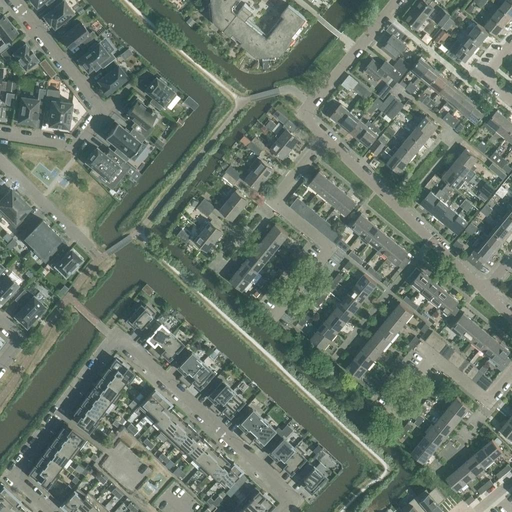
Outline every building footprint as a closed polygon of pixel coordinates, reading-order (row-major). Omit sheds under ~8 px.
[(55,8),(44,16),(50,23),(51,22),(55,27),(60,22),(61,23),(68,18),(67,17),(72,13),(64,1),(65,0),(64,0),(53,0),(51,3),(55,8)] [(243,40),(241,43),(240,43),(241,44),(241,43),(260,56),(282,54),(295,38),(303,28),(301,25),(306,18),(289,4),(282,14),(283,14),(287,9),(289,11),(268,37),(233,9),(233,5),(237,0),(212,0),(212,3),(213,3),(214,15),(214,21),(231,35),(231,36),(234,33),(243,40)] [(414,9),(405,19),(417,29),(433,9),(422,0),(421,0),(423,1),(418,6),(417,5),(414,9)] [(511,1),(510,0),(505,0),(500,7),(511,16),(511,15),(511,1)] [(245,3),(239,10),(248,17),(254,10),(254,9),(250,5),(249,6),(245,3)] [(466,10),(470,13),(475,7),(471,4),(466,10)] [(500,7),(492,16),(503,26),(511,16),(500,7)] [(442,8),(433,19),(442,26),(451,15),(442,8)] [(450,17),(454,20),(459,14),(455,11),(450,17)] [(0,36),(5,42),(17,32),(8,21),(8,20),(5,16),(4,16),(4,15),(2,17),(0,14),(0,36)] [(503,26),(492,16),(484,26),(496,35),(503,26)] [(442,26),(446,30),(451,23),(447,20),(442,26)] [(81,22),(61,37),(71,49),(80,42),(84,47),(97,37),(92,31),(90,33),(81,22)] [(477,24),(470,33),(481,42),(489,33),(477,24)] [(442,30),(437,37),(441,40),(441,41),(447,34),(442,30)] [(470,33),(462,42),(473,52),(481,42),(470,33)] [(384,45),(397,56),(406,45),(403,43),(402,42),(400,40),(393,34),(392,35),(384,45)] [(473,52),(462,42),(454,52),(450,56),(459,63),(463,59),(465,61),(473,52)] [(12,45),(1,54),(5,59),(13,54),(25,69),(30,66),(31,67),(38,62),(36,61),(37,60),(38,59),(37,59),(33,54),(34,53),(30,49),(26,44),(25,43),(24,43),(24,44),(16,50),(12,45)] [(83,68),(85,66),(88,70),(93,66),(94,67),(99,64),(98,62),(99,61),(104,67),(115,58),(110,52),(107,54),(104,50),(105,50),(103,47),(102,48),(99,43),(97,44),(96,43),(88,49),(90,50),(77,60),(83,68)] [(125,59),(134,52),(129,47),(121,54),(125,59)] [(403,74),(411,65),(401,57),(393,66),(403,74)] [(411,69),(420,77),(430,65),(421,57),(411,69)] [(114,59),(104,67),(108,72),(98,80),(102,85),(101,87),(106,94),(127,76),(118,65),(119,65),(114,59)] [(387,74),(397,82),(397,81),(397,82),(399,79),(403,74),(393,66),(393,67),(386,61),(381,66),(373,59),(364,70),(377,80),(382,75),(385,77),(387,74)] [(49,63),(43,67),(51,78),(57,73),(49,63)] [(420,77),(429,85),(439,73),(430,65),(420,77)] [(429,85),(439,92),(449,80),(439,73),(429,85)] [(146,91),(153,97),(150,102),(159,110),(164,104),(166,106),(176,94),(173,92),(174,91),(173,90),(173,91),(165,84),(166,83),(160,78),(159,79),(157,77),(156,76),(155,77),(155,78),(152,82),(152,81),(149,85),(149,86),(146,90),(145,89),(145,90),(146,91)] [(15,92),(17,81),(7,80),(6,90),(15,92)] [(439,92),(448,100),(458,88),(449,80),(439,92)] [(353,89),(362,96),(368,90),(359,82),(358,83),(353,89)] [(405,88),(409,91),(414,84),(411,82),(405,88)] [(414,84),(409,91),(412,94),(418,87),(414,84)] [(457,107),(457,108),(467,96),(458,88),(448,100),(453,104),(451,108),(454,111),(457,107)] [(383,89),(378,95),(383,99),(388,93),(383,89)] [(368,90),(362,96),(366,99),(372,93),(368,90)] [(6,92),(5,102),(7,105),(12,105),(14,94),(6,92)] [(379,108),(383,112),(395,97),(391,94),(383,103),(379,108)] [(422,102),(427,106),(433,100),(428,95),(422,102)] [(189,96),(185,101),(194,109),(198,104),(189,96)] [(457,108),(467,115),(477,103),(467,96),(457,108)] [(18,119),(18,121),(35,123),(36,117),(37,117),(37,112),(43,112),(45,101),(38,100),(21,97),(20,109),(18,109),(16,118),(18,119)] [(131,126),(145,138),(153,128),(149,124),(156,115),(152,112),(153,111),(152,109),(151,111),(142,104),(143,102),(137,97),(131,104),(133,106),(127,113),(132,117),(132,118),(136,121),(131,126)] [(388,116),(392,111),(400,101),(395,97),(383,112),(388,116)] [(377,98),(372,103),(377,107),(379,108),(383,103),(377,98)] [(72,102),(51,99),(48,125),(69,128),(72,102)] [(433,100),(427,106),(431,109),(436,102),(433,100)] [(400,101),(392,111),(396,115),(404,105),(400,101)] [(477,103),(467,115),(476,123),(486,111),(477,103)] [(331,116),(340,124),(350,111),(341,104),(336,109),(332,105),(327,111),(331,115),(331,116)] [(273,115),(284,124),(288,119),(277,110),(273,115)] [(482,125),(493,134),(507,117),(497,110),(491,117),(490,116),(482,125)] [(340,124),(350,131),(360,119),(350,111),(340,124)] [(392,111),(388,116),(392,119),(396,115),(392,111)] [(442,119),(446,122),(451,115),(448,112),(442,119)] [(426,115),(418,125),(430,135),(438,125),(426,115)] [(451,115),(446,122),(454,128),(460,121),(455,117),(455,118),(451,115)] [(497,130),(506,137),(511,130),(511,121),(507,117),(493,134),(497,130)] [(179,118),(175,123),(180,127),(184,122),(179,118)] [(350,131),(359,139),(372,123),(368,120),(365,124),(360,119),(350,131)] [(130,157),(133,160),(144,146),(145,145),(141,142),(145,138),(133,128),(129,133),(128,132),(129,130),(125,127),(124,129),(114,121),(109,127),(109,128),(111,130),(105,137),(118,147),(114,151),(126,161),(130,157)] [(372,123),(359,139),(368,147),(378,134),(377,133),(380,130),(372,123)] [(455,129),(459,132),(464,125),(461,123),(455,129)] [(418,125),(410,134),(423,144),(430,135),(418,125)] [(276,135),(279,138),(291,148),(299,138),(283,126),(276,135)] [(389,126),(386,129),(393,135),(396,132),(389,126)] [(410,134),(403,143),(415,154),(423,144),(410,134)] [(381,135),(378,139),(385,144),(388,141),(381,135)] [(255,136),(251,141),(262,150),(266,145),(255,136)] [(279,138),(271,147),(284,158),(291,148),(279,138)] [(385,144),(378,139),(370,149),(377,154),(385,144)] [(477,147),(480,150),(486,143),(482,140),(477,147)] [(262,150),(251,141),(248,146),(258,155),(262,150)] [(403,143),(395,153),(407,163),(415,154),(403,143)] [(486,143),(480,150),(484,153),(489,146),(486,143)] [(119,167),(124,161),(113,152),(109,157),(97,148),(97,147),(96,147),(96,148),(93,152),(89,156),(86,160),(85,161),(86,162),(93,168),(90,171),(97,177),(100,173),(108,179),(108,180),(109,180),(109,179),(119,167)] [(144,147),(138,157),(142,160),(148,150),(144,147)] [(395,153),(388,147),(385,150),(392,156),(387,162),(392,166),(390,170),(396,175),(399,172),(407,163),(395,153)] [(458,158),(470,168),(473,171),(476,167),(473,164),(478,158),(466,148),(458,158)] [(495,151),(490,158),(495,162),(499,165),(504,159),(501,156),(495,151)] [(458,158),(450,167),(462,177),(470,168),(458,158)] [(261,159),(253,169),(266,179),(274,169),(261,159)] [(504,159),(499,165),(502,168),(508,161),(504,159)] [(489,167),(503,179),(507,175),(492,163),(489,167)] [(225,171),(226,172),(237,181),(242,175),(230,165),(225,171)] [(266,179),(253,169),(250,166),(247,170),(250,173),(246,178),(244,180),(257,190),(258,188),(266,179)] [(462,177),(450,167),(442,177),(458,189),(466,180),(462,177)] [(141,175),(135,170),(130,176),(136,181),(141,175)] [(309,184),(318,191),(329,179),(319,171),(309,184)] [(237,181),(226,172),(222,177),(233,185),(237,181)] [(318,191),(328,199),(338,186),(329,179),(318,191)] [(421,203),(430,211),(450,186),(447,183),(442,190),(440,189),(435,195),(431,191),(429,193),(425,198),(421,203)] [(501,185),(499,189),(505,194),(508,191),(501,185)] [(328,199),(337,207),(347,194),(338,186),(328,199)] [(430,211),(440,218),(449,206),(445,202),(450,197),(448,196),(454,189),(450,186),(430,211)] [(423,188),(419,193),(425,198),(429,193),(423,188)] [(0,213),(3,216),(20,198),(11,189),(2,199),(0,196),(0,213)] [(484,189),(481,193),(488,198),(491,195),(484,189)] [(505,194),(499,189),(496,192),(502,198),(505,194)] [(236,190),(228,199),(241,210),(249,200),(236,190)] [(488,198),(481,193),(478,196),(485,201),(488,198)] [(347,194),(337,207),(346,215),(357,202),(347,194)] [(290,207),(295,210),(302,201),(298,197),(290,207)] [(20,198),(3,216),(17,230),(25,221),(25,220),(24,221),(21,217),(30,208),(20,198)] [(205,198),(201,203),(212,212),(215,207),(205,198)] [(241,210),(228,199),(220,209),(233,219),(241,210)] [(460,205),(463,208),(469,202),(465,199),(460,205)] [(295,210),(299,214),(307,205),(302,201),(295,210)] [(469,202),(463,208),(467,211),(472,204),(469,202)] [(212,212),(201,203),(197,207),(208,216),(212,212)] [(486,204),(483,207),(490,213),(493,209),(486,204)] [(299,214),(304,218),(312,209),(307,205),(299,214)] [(440,218),(449,226),(459,214),(449,206),(440,218)] [(490,213),(483,207),(481,211),(487,216),(490,213)] [(304,218),(309,222),(316,213),(312,209),(304,218)] [(500,215),(497,219),(511,231),(511,215),(508,212),(503,217),(500,215)] [(316,213),(309,222),(313,226),(321,216),(316,213)] [(351,226),(360,234),(371,221),(361,213),(351,226)] [(459,214),(449,226),(458,234),(468,222),(459,214)] [(313,226),(318,230),(326,220),(321,216),(313,226)] [(497,224),(492,230),(504,240),(511,231),(497,219),(494,222),(497,224)] [(18,235),(31,249),(51,228),(42,220),(33,229),(29,224),(18,235)] [(318,230),(323,233),(330,224),(326,220),(318,230)] [(203,224),(200,228),(215,241),(223,231),(211,221),(206,227),(203,224)] [(370,241),(380,229),(371,221),(360,234),(358,237),(367,244),(370,241)] [(471,222),(468,226),(475,231),(478,228),(471,222)] [(276,224),(268,233),(281,243),(289,234),(276,224)] [(330,224),(323,233),(327,237),(335,228),(330,224)] [(475,231),(468,226),(465,229),(472,235),(475,231)] [(51,228),(31,249),(45,262),(56,251),(51,246),(60,237),(51,228)] [(215,241),(200,228),(196,232),(200,234),(195,240),(208,250),(215,241)] [(177,235),(186,243),(191,237),(182,229),(177,235)] [(370,241),(379,249),(389,236),(380,229),(370,241)] [(483,232),(480,236),(485,240),(497,250),(504,240),(492,230),(488,236),(483,232)] [(332,241),(337,245),(344,236),(339,232),(332,241)] [(268,233),(260,242),(273,253),(281,243),(268,233)] [(383,252),(388,257),(399,244),(389,236),(379,249),(376,252),(380,256),(383,252)] [(485,240),(480,236),(472,245),(476,248),(472,253),(481,261),(485,256),(489,259),(497,250),(485,240)] [(260,242),(253,252),(266,262),(273,253),(260,242)] [(399,244),(388,257),(385,260),(389,263),(392,260),(398,265),(405,256),(408,252),(399,244)] [(297,247),(292,253),(296,256),(301,250),(297,247)] [(82,260),(82,259),(82,258),(81,258),(72,249),(71,248),(71,249),(62,258),(57,254),(47,264),(52,268),(55,265),(55,266),(65,275),(66,276),(66,275),(71,270),(72,271),(77,265),(82,260)] [(348,255),(355,260),(358,256),(352,251),(348,255)] [(253,252),(245,261),(258,272),(266,262),(253,252)] [(296,256),(292,253),(287,259),(291,262),(296,256)] [(358,256),(355,260),(361,265),(364,261),(358,256)] [(405,256),(398,265),(403,269),(409,261),(408,260),(409,259),(405,256)] [(245,261),(237,270),(250,281),(258,272),(245,261)] [(344,267),(348,270),(353,264),(349,261),(344,267)] [(282,265),(277,271),(281,275),(286,268),(282,265)] [(12,271),(6,266),(0,273),(0,278),(2,280),(0,281),(0,301),(2,303),(18,286),(7,276),(12,271)] [(367,270),(373,275),(376,271),(370,266),(367,270)] [(411,283),(420,291),(431,278),(421,270),(421,271),(416,267),(407,279),(411,282),(411,283)] [(28,269),(25,273),(31,278),(34,274),(28,269)] [(250,281),(237,270),(230,280),(243,290),(250,281)] [(281,275),(277,271),(272,278),(276,281),(281,275)] [(376,271),(373,275),(379,280),(382,276),(376,271)] [(339,273),(334,279),(338,282),(343,276),(339,273)] [(364,273),(357,282),(370,293),(377,283),(364,273)] [(420,291),(430,299),(440,286),(431,278),(420,291)] [(338,282),(334,279),(329,286),(333,289),(338,282)] [(357,282),(349,292),(362,302),(370,293),(357,282)] [(267,284),(262,290),(265,293),(271,287),(267,284)] [(65,285),(57,294),(59,296),(61,298),(69,289),(66,287),(65,285)] [(430,299),(439,306),(449,294),(440,286),(430,299)] [(33,295),(33,296),(30,299),(26,296),(28,294),(23,290),(15,299),(19,303),(20,302),(24,306),(15,315),(15,316),(26,326),(27,327),(27,326),(33,319),(39,314),(45,307),(45,306),(44,306),(34,296),(33,295)] [(265,293),(262,290),(256,296),(260,299),(265,293)] [(324,292),(319,298),(322,301),(328,295),(324,292)] [(349,292),(341,301),(354,312),(362,302),(349,292)] [(449,294),(439,306),(448,314),(447,315),(452,318),(459,309),(455,306),(459,301),(449,294)] [(403,299),(409,304),(412,301),(406,296),(403,299)] [(322,301),(319,298),(313,304),(317,307),(322,301)] [(341,301),(334,310),(347,321),(354,312),(341,301)] [(412,301),(409,304),(415,310),(419,306),(412,301)] [(400,302),(392,312),(405,322),(413,313),(400,302)] [(133,310),(127,316),(129,317),(127,319),(133,326),(136,323),(141,327),(142,325),(147,329),(156,320),(152,315),(154,313),(146,306),(145,308),(141,305),(135,311),(133,310)] [(308,310),(303,317),(307,320),(312,313),(308,310)] [(334,310),(326,320),(339,330),(347,321),(334,310)] [(422,315),(428,320),(431,316),(425,311),(422,315)] [(392,312),(385,321),(398,331),(405,322),(392,312)] [(453,325),(462,333),(473,320),(463,313),(453,325)] [(431,316),(428,320),(434,325),(437,321),(431,316)] [(307,320),(303,317),(298,323),(302,326),(307,320)] [(326,320),(318,329),(331,340),(339,330),(326,320)] [(466,337),(472,341),(482,328),(473,320),(462,333),(463,333),(461,336),(464,339),(466,337)] [(385,321),(377,330),(390,341),(398,331),(385,321)] [(172,334),(172,333),(161,323),(155,330),(153,329),(147,335),(149,336),(147,338),(151,342),(152,342),(154,343),(148,349),(153,354),(172,334)] [(421,329),(425,333),(430,326),(426,323),(421,329)] [(472,341),(481,349),(491,336),(482,328),(472,341)] [(331,340),(318,329),(311,338),(324,349),(331,340)] [(377,330),(369,340),(382,350),(390,341),(377,330)] [(425,341),(430,345),(437,335),(433,331),(425,341)] [(172,334),(153,354),(157,359),(163,352),(165,354),(164,355),(169,359),(171,357),(172,358),(178,352),(176,350),(183,344),(172,334)] [(430,345),(434,349),(442,339),(437,335),(430,345)] [(415,336),(410,342),(414,345),(419,339),(415,336)] [(481,349),(490,356),(501,344),(491,336),(481,349)] [(434,349),(439,352),(447,343),(442,339),(434,349)] [(369,340),(362,349),(374,359),(382,350),(369,340)] [(414,345),(410,342),(405,348),(409,351),(414,345)] [(439,352),(444,356),(451,347),(447,343),(439,352)] [(501,344),(490,356),(499,364),(497,366),(502,370),(511,360),(506,356),(510,351),(501,344)] [(444,356),(448,360),(456,351),(451,347),(444,356)] [(362,349),(354,358),(367,369),(374,359),(362,349)] [(448,360),(453,364),(461,354),(456,351),(448,360)] [(184,357),(178,363),(179,365),(177,367),(182,371),(182,370),(184,372),(178,378),(183,383),(202,362),(191,352),(185,358),(184,357)] [(400,354),(395,361),(399,364),(404,358),(400,354)] [(453,364),(458,368),(465,358),(461,354),(453,364)] [(367,369),(354,358),(346,368),(359,378),(367,369)] [(458,368),(462,372),(470,362),(465,358),(458,368)] [(108,369),(129,384),(136,374),(127,367),(127,366),(123,363),(122,364),(116,359),(111,365),(112,366),(110,369),(108,368),(108,369)] [(399,364),(395,361),(390,367),(394,370),(399,364)] [(202,362),(183,383),(188,387),(194,381),(196,382),(195,383),(199,387),(201,385),(203,386),(208,380),(207,379),(213,372),(202,362)] [(462,372),(467,375),(475,366),(470,362),(462,372)] [(467,375),(472,379),(479,370),(475,366),(467,375)] [(129,384),(108,369),(103,375),(105,376),(103,379),(101,378),(121,394),(122,393),(118,391),(124,382),(128,385),(129,384)] [(472,379),(476,383),(484,374),(479,370),(472,379)] [(385,373),(380,379),(384,382),(389,376),(385,373)] [(476,383),(481,387),(489,378),(484,374),(476,383)] [(121,394),(101,378),(96,384),(98,385),(95,389),(94,388),(114,403),(121,394)] [(489,378),(481,387),(485,391),(493,381),(489,378)] [(384,382),(380,379),(375,385),(379,388),(384,382)] [(214,386),(208,392),(210,393),(208,395),(212,399),(213,399),(215,400),(209,406),(214,411),(233,391),(222,380),(216,387),(214,386)] [(438,386),(433,392),(437,395),(442,389),(438,386)] [(114,403),(94,388),(89,394),(90,395),(88,398),(87,397),(86,397),(107,413),(103,410),(110,401),(114,404),(114,403)] [(155,389),(141,403),(138,406),(146,414),(150,411),(163,396),(155,389)] [(226,411),(225,412),(230,416),(232,414),(233,415),(239,409),(237,407),(244,401),(233,391),(214,411),(218,416),(224,409),(226,411)] [(437,395),(433,392),(428,398),(432,401),(437,395)] [(163,396),(150,411),(146,414),(154,421),(171,404),(163,396)] [(457,396),(450,405),(462,416),(470,407),(457,396)] [(107,413),(86,397),(82,404),(83,405),(81,408),(79,407),(100,422),(96,419),(100,413),(104,416),(107,413)] [(358,408),(364,412),(371,404),(365,399),(358,408)] [(168,407),(171,404),(154,421),(154,422),(155,421),(162,428),(159,431),(159,432),(176,414),(172,409),(171,410),(168,407)] [(423,404),(418,411),(421,414),(426,408),(423,404)] [(450,405),(442,415),(455,425),(462,416),(450,405)] [(100,422),(79,407),(74,413),(76,414),(73,418),(92,432),(100,422)] [(263,419),(252,409),(246,415),(245,414),(239,420),(240,422),(238,424),(243,428),(243,427),(245,429),(239,435),(244,440),(263,419)] [(421,414),(418,411),(412,417),(416,420),(421,414)] [(183,422),(180,418),(181,418),(176,414),(159,432),(167,439),(170,436),(183,422)] [(442,415),(434,424),(447,435),(455,425),(442,415)] [(256,439),(256,440),(260,444),(262,442),(263,443),(269,437),(268,436),(274,429),(263,419),(244,440),(249,444),(255,438),(256,439)] [(511,423),(508,420),(500,429),(511,439),(511,423)] [(183,422),(170,436),(167,439),(175,447),(192,428),(188,424),(187,425),(183,422)] [(407,423),(402,429),(406,432),(411,426),(407,423)] [(434,424),(427,434),(439,444),(447,435),(434,424)] [(59,434),(79,450),(87,440),(68,425),(65,429),(63,428),(59,434)] [(199,436),(196,433),(196,432),(192,428),(175,447),(183,454),(186,450),(199,436)] [(406,432),(402,429),(397,435),(401,438),(406,432)] [(51,444),(72,459),(79,450),(59,434),(58,434),(60,436),(57,439),(56,438),(51,444)] [(427,434),(419,443),(432,453),(439,444),(427,434)] [(199,436),(186,450),(183,454),(187,451),(194,458),(208,443),(204,439),(203,440),(199,436)] [(275,443),(269,449),(271,450),(269,452),(273,456),(274,456),(276,457),(270,463),(274,468),(296,445),(295,445),(293,447),(283,437),(277,444),(275,443)] [(492,439),(483,447),(494,459),(503,451),(492,439)] [(212,447),(208,443),(194,458),(202,465),(198,468),(199,469),(202,465),(215,451),(211,448),(212,447)] [(432,453),(419,443),(411,452),(424,463),(432,453)] [(49,447),(44,453),(61,466),(68,457),(72,459),(51,444),(53,445),(50,448),(49,447)] [(292,471),(294,472),(300,466),(298,464),(305,458),(301,454),(303,452),(296,446),(296,445),(274,468),(279,473),(285,466),(287,468),(286,469),(291,473),(292,471)] [(483,447),(474,454),(485,467),(494,459),(483,447)] [(215,451),(202,465),(199,469),(207,476),(224,458),(219,454),(219,455),(215,451)] [(37,463),(57,478),(58,478),(54,475),(61,466),(44,453),(44,454),(45,455),(43,458),(42,457),(37,463)] [(474,454),(465,462),(475,475),(485,467),(474,454)] [(217,480),(217,481),(234,463),(234,462),(230,466),(227,463),(228,462),(224,458),(207,476),(210,473),(217,480)] [(302,478),(307,482),(304,485),(311,492),(313,489),(314,491),(320,485),(318,483),(325,477),(313,466),(309,462),(299,472),(304,476),(302,478)] [(465,462),(455,470),(466,483),(475,475),(465,462)] [(57,478),(37,463),(38,464),(36,467),(34,466),(29,473),(36,478),(35,478),(40,482),(41,481),(50,488),(57,478)] [(242,470),(234,463),(217,481),(225,488),(242,470)] [(508,464),(502,469),(505,473),(511,468),(508,464)] [(505,473),(502,469),(496,474),(499,478),(505,473)] [(466,483),(455,470),(446,478),(457,490),(466,483)] [(490,480),(484,485),(487,489),(493,483),(490,480)] [(487,489),(484,485),(478,490),(481,494),(487,489)] [(0,506),(12,494),(3,486),(0,489),(0,506)] [(61,505),(68,511),(69,511),(88,492),(85,494),(77,487),(61,505)] [(255,487),(246,496),(263,511),(264,511),(267,509),(268,510),(273,504),(267,499),(268,498),(264,494),(263,495),(255,487)] [(417,495),(416,496),(430,511),(439,511),(443,509),(439,504),(446,498),(436,487),(429,492),(426,489),(417,496),(417,495)] [(84,511),(96,499),(88,492),(69,511),(70,511),(72,510),(75,511),(84,511)] [(9,511),(20,501),(12,494),(0,506),(0,511),(9,511)] [(471,495),(465,501),(467,502),(468,504),(475,499),(474,498),(471,495)] [(238,504),(238,505),(245,511),(263,511),(246,496),(249,499),(242,507),(238,504)] [(430,511),(416,496),(401,509),(404,511),(428,511),(429,511),(430,511)] [(98,511),(104,507),(96,499),(84,511),(98,511)] [(9,511),(24,511),(25,511),(21,507),(20,508),(17,505),(20,501),(9,511)]
